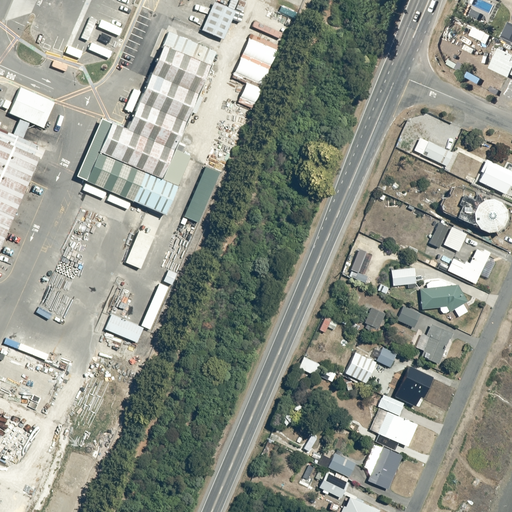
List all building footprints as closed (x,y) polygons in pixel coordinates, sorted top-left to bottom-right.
[(237,10),(213,0),(200,32),(223,42),(237,10)] [(506,30),(498,26),(494,36),(502,39),(504,36),(511,39),(511,24),(509,23),(506,30)] [(177,151),(217,52),(169,30),(129,129),(104,117),(91,147),(168,178),(177,151)] [(280,45),(251,32),(231,77),(246,83),(238,101),(254,109),(280,45)] [(511,53),(500,48),(490,68),(511,77),(511,74),(511,53)] [(56,101),(21,86),(10,111),(45,126),(56,101)] [(0,249),(44,148),(0,129),(0,249)] [(431,136),(428,141),(420,137),(414,150),(448,166),(455,152),(445,148),(447,144),(431,136)] [(511,186),(511,170),(490,160),(480,181),(508,195),(511,186)] [(165,179),(137,168),(124,198),(153,209),(165,179)] [(510,222),(511,217),(510,211),(508,207),(505,203),(500,200),(495,199),(490,200),(485,202),(481,205),(478,210),(477,215),(478,220),(480,225),(484,229),(488,232),(493,233),(499,232),(503,230),(507,226),(510,222)] [(441,248),(451,226),(439,221),(429,243),(441,248)] [(451,226),(442,245),(459,252),(467,233),(451,226)] [(155,237),(139,230),(126,262),(141,269),(155,237)] [(470,262),(458,256),(458,257),(455,256),(448,270),(477,284),(492,252),(479,245),(474,255),(473,255),(470,262)] [(417,283),(415,267),(392,269),(394,286),(417,283)] [(178,272),(169,268),(163,281),(173,285),(178,272)] [(170,287),(161,283),(142,324),(151,328),(170,287)] [(449,313),(450,312),(469,301),(459,284),(421,289),(423,310),(440,308),(440,309),(440,310),(441,310),(441,311),(442,312),(443,313),(444,313),(445,313),(446,313),(447,313),(448,313),(449,313)] [(415,327),(419,319),(419,317),(421,313),(403,305),(396,319),(415,327)] [(385,312),(371,306),(364,323),(378,329),(385,312)] [(145,327),(112,313),(106,329),(138,342),(145,327)] [(35,322),(22,316),(13,337),(26,343),(35,322)] [(439,363),(452,332),(431,323),(426,335),(421,333),(415,346),(423,349),(421,355),(439,363)] [(398,353),(383,346),(376,361),(391,367),(398,353)] [(376,362),(355,352),(344,373),(365,383),(376,362)] [(321,364),(303,356),(297,368),(315,377),(321,364)] [(426,374),(406,367),(396,394),(412,400),(417,384),(421,386),(426,374)] [(377,404),(399,413),(403,402),(389,396),(388,399),(381,396),(377,404)] [(419,424),(379,407),(370,430),(409,447),(419,424)] [(364,468),(372,472),(368,481),(389,490),(404,455),(386,448),(375,443),(364,468)] [(329,466),(350,476),(357,462),(336,451),(329,466)] [(350,482),(327,471),(320,487),(342,498),(350,482)] [(380,511),(382,510),(350,496),(343,511),(380,511)]
